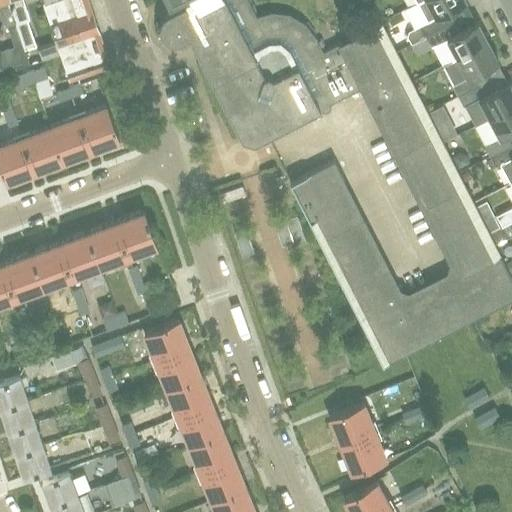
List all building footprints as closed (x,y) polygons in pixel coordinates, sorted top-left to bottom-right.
[(0,0),(0,9),(2,8),(14,46),(0,50),(0,68),(28,59),(25,49),(18,22),(10,0),(0,0)] [(10,0),(18,22),(25,49),(36,45),(22,2),(24,1),(23,0),(10,0)] [(46,0),(46,1),(43,2),(69,79),(111,65),(88,0),(46,0)] [(242,137),(255,141),(321,108),(317,102),(324,99),(329,102),(365,84),(343,40),(322,50),(315,35),(303,21),(289,13),(273,11),(256,15),(248,0),(172,0),(176,7),(168,11),(163,16),(160,22),(160,29),(163,36),(169,40),(176,41),(183,39),(190,35),(242,137)] [(425,35),(447,23),(442,13),(465,1),(464,0),(419,0),(416,2),(426,21),(408,30),(407,36),(411,43),(425,35)] [(477,22),(476,22),(453,34),(447,23),(425,35),(431,45),(442,65),(444,64),(457,57),(487,41),(477,22)] [(500,254),(494,243),(488,232),(390,40),(360,55),(393,119),(387,122),(464,273),(500,254)] [(457,94),(479,83),(473,72),(497,59),(487,41),(457,57),(442,65),(451,83),(457,94)] [(18,88),(48,78),(44,67),(14,76),(18,88)] [(84,83),(87,93),(103,88),(100,78),(84,83)] [(485,94),(479,83),(457,94),(473,125),(489,117),(511,104),(511,86),(509,81),(485,94)] [(83,92),(79,83),(56,91),(59,101),(83,92)] [(0,102),(8,126),(17,123),(9,99),(0,102)] [(433,123),(447,116),(441,104),(427,112),(433,123)] [(511,104),(489,117),(473,125),(489,155),(511,143),(506,132),(511,129),(511,104)] [(79,115),(91,149),(120,139),(108,105),(79,115)] [(50,126),(62,160),(91,149),(79,115),(50,126)] [(21,136),(34,170),(62,160),(50,126),(21,136)] [(0,143),(0,167),(5,181),(34,170),(21,136),(0,143)] [(511,180),(511,144),(511,143),(489,155),(495,166),(502,162),(511,180)] [(303,175),(290,181),(370,337),(406,319),(393,293),(381,299),(374,287),(387,280),(347,201),(323,213),(303,175)] [(511,207),(496,216),(501,225),(511,219),(511,207)] [(115,221),(127,254),(155,244),(143,210),(115,221)] [(511,233),(511,219),(501,225),(488,232),(494,243),(511,233)] [(115,221),(86,231),(99,265),(127,254),(115,221)] [(58,242),(71,275),(99,265),(86,231),(58,242)] [(58,242),(30,252),(42,286),(71,275),(58,242)] [(30,252),(2,263),(14,296),(42,286),(30,252)] [(0,301),(14,296),(2,263),(0,263),(0,301)] [(137,267),(128,270),(132,282),(141,279),(137,267)] [(141,279),(132,282),(137,293),(146,290),(141,279)] [(81,287),(72,291),(76,302),(85,299),(81,287)] [(85,299),(76,302),(80,314),(89,311),(85,299)] [(25,308),(16,311),(20,322),(29,319),(25,308)] [(106,329),(128,322),(124,310),(102,318),(106,329)] [(154,359),(187,345),(176,317),(143,330),(154,359)] [(29,319),(20,322),(24,334),(34,331),(29,319)] [(94,356),(124,345),(120,334),(90,345),(94,356)] [(30,358),(52,350),(48,339),(26,347),(30,358)] [(165,387),(199,373),(187,345),(154,359),(165,387)] [(79,362),(84,376),(94,373),(88,359),(79,362)] [(108,364),(99,368),(103,380),(113,376),(108,364)] [(84,376),(92,396),(101,393),(94,373),(84,376)] [(165,387),(177,415),(210,401),(199,373),(165,387)] [(27,398),(19,375),(0,381),(0,405),(1,407),(27,398)] [(113,376),(103,380),(108,391),(117,388),(117,387),(113,376)] [(464,398),(469,407),(489,396),(484,387),(464,398)] [(8,430),(34,421),(31,410),(27,398),(1,407),(8,430)] [(188,443),(221,430),(210,401),(177,415),(188,443)] [(341,444),(374,430),(363,402),(329,415),(341,444)] [(102,422),(111,419),(106,403),(96,407),(102,422)] [(412,420),(429,414),(425,404),(401,413),(405,423),(412,420)] [(474,419),(479,427),(500,416),(495,407),(474,419)] [(109,442),(119,439),(111,419),(102,422),(109,442)] [(42,444),(34,421),(8,430),(16,452),(42,444)] [(122,424),(121,424),(126,436),(135,433),(130,421),(122,424)] [(188,443),(199,471),(232,458),(221,430),(188,443)] [(352,472),(385,459),(374,430),(341,444),(352,472)] [(135,433),(126,436),(131,448),(139,445),(135,433)] [(42,444),(16,452),(23,475),(50,467),(42,444)] [(123,476),(132,473),(126,455),(116,459),(123,476)] [(199,471),(210,499),(244,486),(232,458),(199,471)] [(77,493),(68,471),(42,480),(51,503),(77,493)] [(139,491),(132,473),(123,476),(130,494),(131,498),(141,495),(139,491)] [(151,475),(143,478),(147,490),(156,487),(151,475)] [(130,494),(123,476),(107,483),(115,505),(131,498),(130,494)] [(343,498),(351,511),(379,511),(390,507),(375,480),(343,498)] [(422,484),(411,490),(416,498),(427,492),(422,484)] [(210,499),(215,511),(254,511),(244,486),(210,499)] [(156,487),(147,490),(152,502),(160,499),(156,487)] [(411,490),(400,495),(405,504),(416,498),(411,490)] [(83,511),(77,493),(51,503),(53,511),(83,511)] [(136,511),(147,511),(144,501),(134,504),(136,511)]
